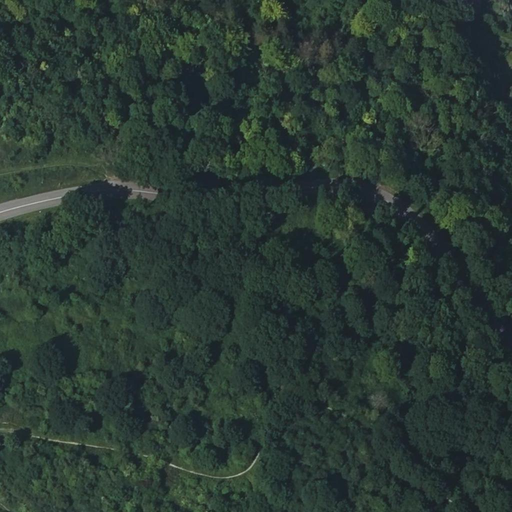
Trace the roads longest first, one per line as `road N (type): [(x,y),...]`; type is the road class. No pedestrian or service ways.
road 1 (tertiary): [(511,343),(423,216),(368,188),(116,188),(0,212)]
road 2 (track): [(0,429),(219,477),(253,462),(276,408),(312,403),(377,435),(463,511)]
